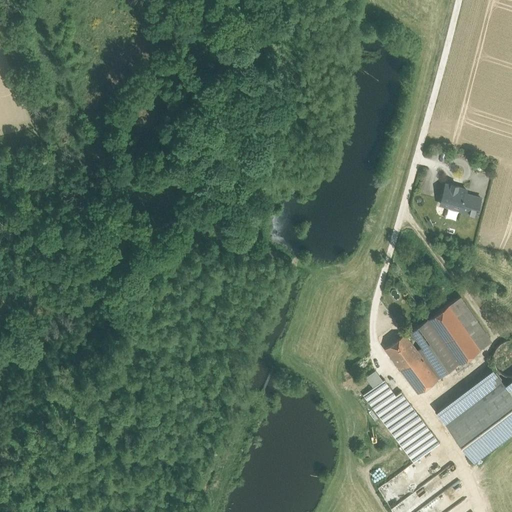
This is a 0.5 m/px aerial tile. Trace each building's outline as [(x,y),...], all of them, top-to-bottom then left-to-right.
[(451,185),(445,184),(440,203),(461,209),(465,193),(466,190),(457,187),(458,185),(451,183),(451,185)] [(481,198),(465,193),(461,209),(461,211),(476,215),(481,198)] [(490,340),(459,296),(449,303),(480,348),(490,340)] [(480,348),(449,303),(428,317),(459,362),(480,348)] [(459,362),(428,317),(407,332),(418,348),(416,349),(396,364),(417,392),(459,362)] [(404,333),(384,348),(396,364),(416,349),(404,333)] [(494,354),(494,358),(494,363),(495,365),(497,368),(499,371),(503,374),(508,375),(511,375),(511,339),(511,340),(506,341),(502,343),(498,346),(496,349),(494,354)] [(368,346),(353,351),(357,375),(374,373),(368,346)] [(511,375),(508,375),(503,374),(499,371),(497,368),(495,365),(491,367),(511,394),(511,375)] [(511,394),(491,367),(435,409),(474,460),(511,431),(511,394)] [(384,378),(366,391),(371,397),(389,385),(384,378)] [(389,385),(371,397),(378,407),(395,394),(389,385)] [(437,443),(399,392),(395,394),(378,407),(416,459),(437,443)] [(256,411),(261,403),(251,398),(246,405),(256,411)] [(416,459),(378,487),(393,511),(459,511),(437,443),(416,459)]
